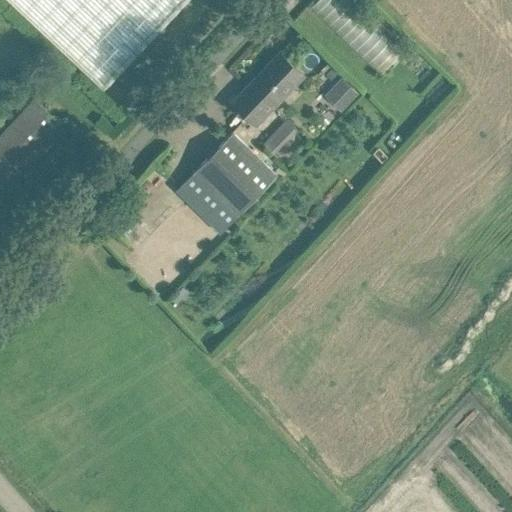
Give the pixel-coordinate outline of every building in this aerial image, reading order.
[(10,0),(104,88),(186,0),(10,0)] [(378,74),(401,50),(350,0),(318,0),(311,8),(378,74)] [(303,73),(280,51),(233,100),(256,123),(303,73)] [(0,196),(66,126),(35,97),(0,134),(0,196)] [(231,132),(177,188),(221,231),(275,175),(231,132)]
